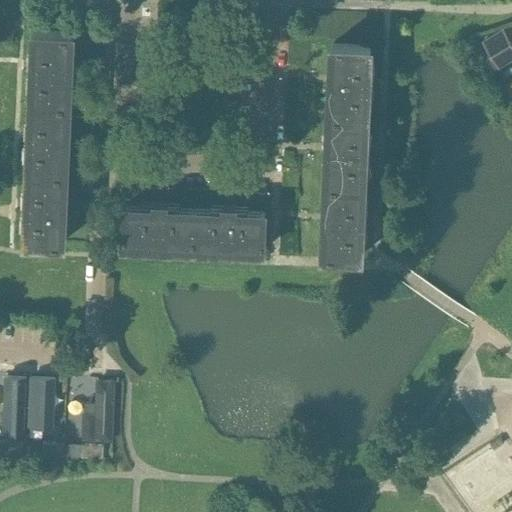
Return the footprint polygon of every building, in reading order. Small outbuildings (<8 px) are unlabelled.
[(511,59),(511,43),(503,28),(482,40),(498,68),(511,59)] [(35,30),(33,71),(32,99),(70,102),(73,31),(35,30)] [(333,44),(331,84),(329,113),(368,115),(371,45),(333,44)] [(66,171),(68,138),(70,102),(32,99),(28,170),(66,171)] [(364,185),(366,146),(368,115),(329,113),(326,183),(364,185)] [(63,242),(65,203),(66,171),(28,170),(25,240),(63,242)] [(361,255),(364,185),(326,183),(322,253),(361,255)] [(123,245),(164,246),(193,247),(195,209),(166,207),(167,202),(155,201),(154,207),(125,206),(123,245)] [(193,247),(223,249),(263,250),(265,212),(236,211),(236,205),(224,204),(224,210),(195,209),(193,247)] [(4,376),(2,433),(24,434),(26,376),(4,376)] [(31,376),(29,424),(53,425),(55,377),(31,376)] [(115,379),(114,379),(95,378),(94,402),(84,401),(84,412),(83,412),(82,439),(113,440),(115,379)] [(63,455),(64,443),(43,442),(24,440),(24,442),(23,454),(63,455)] [(3,441),(2,453),(22,454),(23,454),(24,442),(3,441)] [(104,444),(64,443),(63,455),(104,457),(104,444)]
